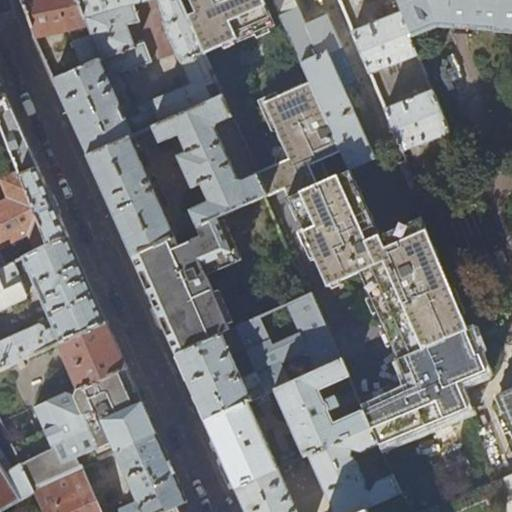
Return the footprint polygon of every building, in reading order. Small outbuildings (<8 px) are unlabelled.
[(69,29),(85,65),(102,58),(78,0),(21,0),(35,38),(69,29)] [(180,0),(78,0),(102,58),(85,65),(53,80),(70,116),(87,155),(130,137),(146,130),(224,96),(203,50),(180,0)] [(208,4),(205,0),(180,0),(203,50),(225,43),(218,26),(208,4)] [(277,7),(273,0),(221,0),(208,4),(218,26),(277,7)] [(273,0),(277,7),(284,23),(311,84),(342,152),(349,169),(374,158),(342,87),(356,81),(341,47),(342,46),(333,25),(309,34),(294,0),(273,0)] [(511,0),(396,0),(402,13),(412,37),(438,26),(511,31),(511,388),(496,396),(511,431),(511,0)] [(238,41),(284,23),(277,7),(218,26),(225,43),(236,38),(238,41)] [(419,55),(412,37),(402,13),(354,32),(371,74),(419,55)] [(342,152),(311,84),(265,104),(289,160),(283,163),(296,191),(328,178),(321,160),(342,152)] [(386,109),(404,151),(451,133),(433,89),(386,109)] [(224,96),(146,130),(153,146),(179,135),(187,152),(177,156),(192,188),(201,184),(209,201),(183,213),(191,231),(197,228),(218,218),(223,216),(268,196),(259,175),(243,182),(237,179),(215,129),(217,124),(233,117),(224,96)] [(29,147),(7,99),(0,101),(0,121),(2,126),(19,171),(21,176),(38,167),(29,147)] [(130,137),(87,155),(111,208),(132,257),(175,238),(130,137)] [(349,169),(342,152),(321,160),(328,178),(349,169)] [(296,191),(283,163),(258,174),(259,175),(268,196),(283,189),(327,286),(360,272),(398,359),(429,347),(428,346),(385,248),(332,271),(296,191)] [(56,208),(38,167),(21,176),(49,245),(69,236),(56,208)] [(380,238),(349,169),(328,178),(296,191),(332,271),(385,248),(380,238)] [(0,270),(49,245),(21,176),(19,171),(1,179),(8,198),(0,202),(0,270)] [(207,276),(242,260),(223,216),(218,218),(197,228),(201,236),(179,245),(175,238),(132,257),(155,307),(176,355),(231,331),(207,276)] [(466,330),(421,220),(380,238),(385,248),(428,346),(465,331),(466,330)] [(0,370),(57,344),(107,322),(88,279),(69,236),(49,245),(0,270),(0,370)] [(486,255),(492,270),(508,264),(501,248),(500,248),(486,255)] [(287,307),(299,335),(274,346),(262,318),(231,331),(176,355),(191,387),(205,421),(248,402),(255,399),(269,393),(276,390),(289,384),(281,366),(306,356),(314,373),(341,362),(312,296),(287,307)] [(117,345),(107,322),(57,344),(78,390),(93,383),(127,368),(117,345)] [(432,354),(468,340),(465,331),(428,346),(429,347),(432,354)] [(484,371),(477,356),(475,356),(468,340),(432,354),(447,388),(368,422),(370,427),(378,446),(466,409),(456,383),(484,371)] [(447,388),(432,354),(429,347),(398,359),(412,390),(363,410),(368,422),(447,388)] [(289,384),(276,390),(306,455),(308,454),(370,427),(368,422),(363,410),(334,423),(329,412),(330,411),(329,407),(327,404),(325,403),(319,390),(348,377),(341,362),(314,373),(289,384)] [(143,404),(128,370),(94,385),(109,420),(143,404)] [(33,408),(43,431),(11,446),(32,489),(80,468),(76,459),(110,445),(114,453),(117,451),(157,434),(150,418),(143,404),(109,420),(94,385),(79,392),(78,390),(77,391),(74,396),(64,392),(33,408)] [(269,393),(255,399),(258,406),(272,400),(269,393)] [(248,402),(205,421),(220,453),(235,487),(278,468),(248,402)] [(0,423),(0,510),(33,491),(32,489),(11,446),(0,423)] [(334,511),(358,511),(366,509),(399,493),(378,446),(370,427),(308,454),(334,511)] [(172,468),(157,434),(117,451),(138,495),(130,494),(105,505),(108,511),(163,511),(178,506),(187,502),(172,468)] [(282,458),(285,465),(299,459),(296,452),(282,458)] [(90,471),(87,464),(80,468),(32,489),(33,491),(43,511),(100,511),(84,474),(90,471)] [(297,511),(278,468),(235,487),(246,511),(297,511)]
